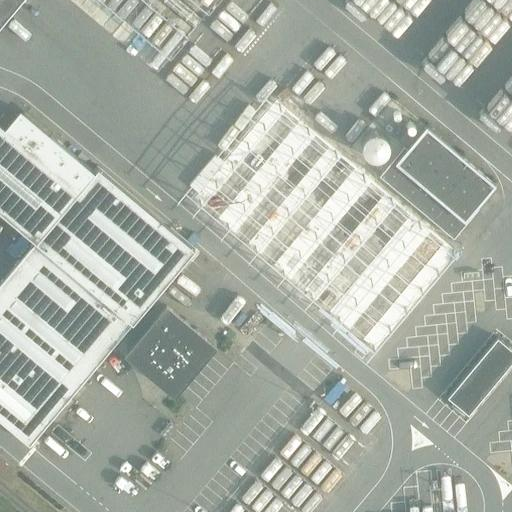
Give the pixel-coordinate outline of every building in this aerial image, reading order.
[(0,0),(0,26),(15,9),(22,0),(0,0)] [(455,256),(264,96),(174,202),(365,362),(455,256)] [(0,121),(0,212),(34,241),(35,240),(132,322),(194,247),(191,244),(97,166),(91,174),(17,111),(5,126),(0,121)] [(424,123),(382,173),(453,233),(495,183),(424,123)] [(34,241),(0,281),(0,346),(65,401),(132,322),(35,240),(34,241)] [(212,345),(166,306),(127,352),(173,391),(212,345)] [(447,397),(467,414),(511,360),(511,350),(496,337),(447,397)] [(0,346),(0,420),(29,445),(65,401),(0,346)]
